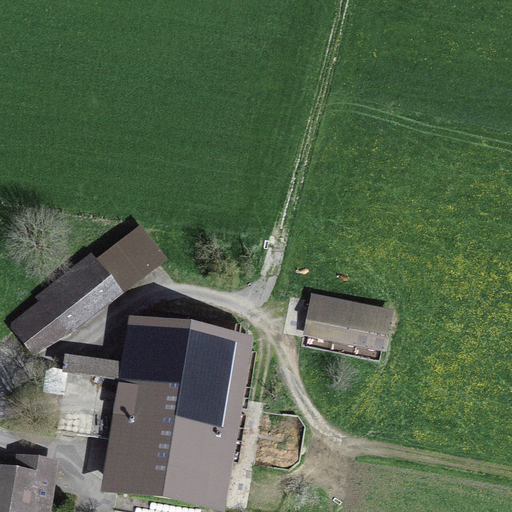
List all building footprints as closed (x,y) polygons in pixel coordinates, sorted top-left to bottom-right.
[(95,259),(122,293),(167,259),(140,224),(95,259)] [(10,328),(32,357),(76,329),(122,293),(95,259),(91,253),(35,297),(38,301),(11,322),(10,328)] [(386,350),(394,309),(312,293),(304,334),(386,350)] [(101,492),(226,511),(253,332),(129,313),(122,362),(66,353),(63,372),(118,380),(101,492)] [(0,511),(53,511),(59,459),(16,454),(15,466),(0,463),(0,511)]
